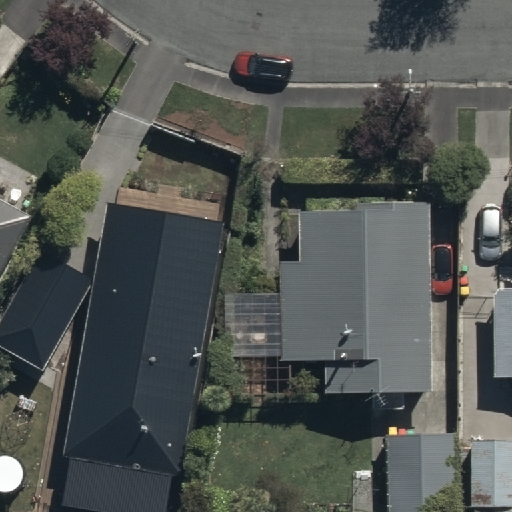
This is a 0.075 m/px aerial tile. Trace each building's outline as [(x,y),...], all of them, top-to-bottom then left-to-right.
[(0,261),(33,201),(0,183),(0,261)] [(226,222),(108,201),(62,455),(70,457),(62,503),(110,511),(164,511),(171,476),(180,477),(226,222)] [(430,221),(304,224),(305,267),(284,268),(286,373),(330,372),(331,398),(433,396),(430,221)] [(0,345),(41,369),(91,282),(40,253),(0,324),(0,345)] [(511,308),(498,309),(499,390),(511,389),(511,308)] [(460,511),(461,441),(395,441),(395,511),(460,511)] [(511,511),(511,447),(475,447),(474,511),(511,511)]
